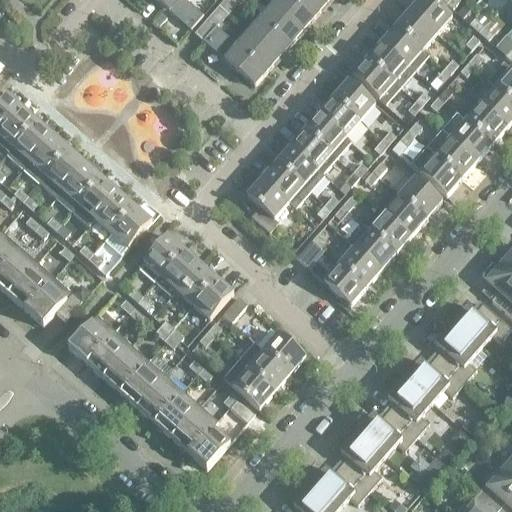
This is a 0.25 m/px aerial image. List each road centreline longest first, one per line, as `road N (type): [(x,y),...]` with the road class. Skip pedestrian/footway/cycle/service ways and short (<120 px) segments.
road 1 (residential): [(356,372),(265,292),(264,278),(207,228),(202,204),(377,0)]
road 2 (residential): [(511,194),(356,372)]
road 3 (residential): [(184,511),(40,386)]
road 4 (residential): [(356,372),(233,511)]
road 5 (residential): [(0,44),(21,58),(42,56),(94,0)]
